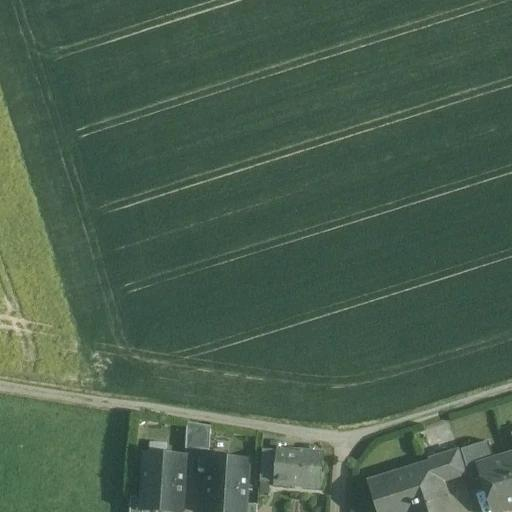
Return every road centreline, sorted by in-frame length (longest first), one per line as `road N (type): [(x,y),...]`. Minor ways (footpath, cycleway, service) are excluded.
road 1 (residential): [(336,511),(344,443),(137,410)]
road 2 (track): [(0,387),(137,410)]
